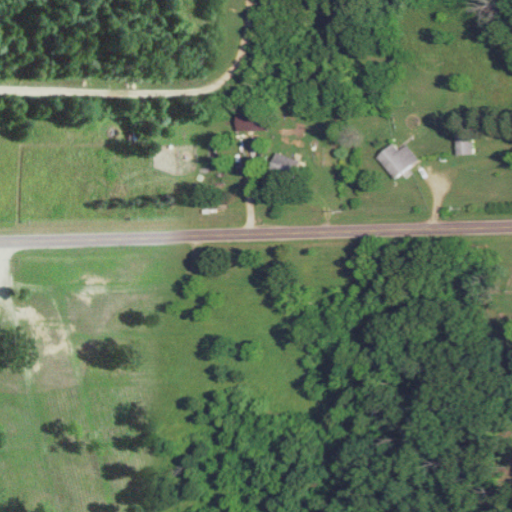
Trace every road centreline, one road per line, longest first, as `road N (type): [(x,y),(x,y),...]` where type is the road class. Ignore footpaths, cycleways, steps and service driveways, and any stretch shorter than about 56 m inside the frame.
road 1 (residential): [(511,225),(0,239)]
road 2 (residential): [(0,90),(181,90),(225,81),(247,45),(250,0)]
